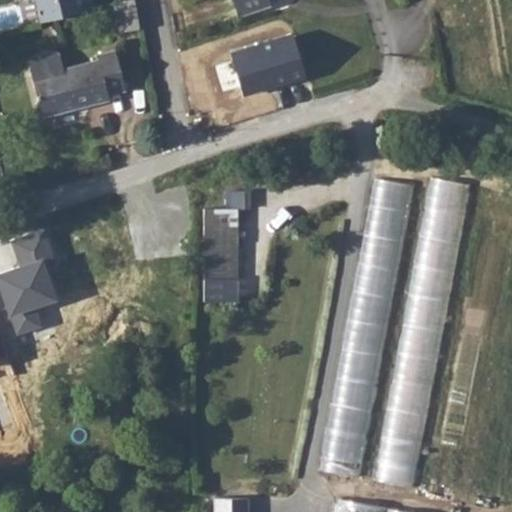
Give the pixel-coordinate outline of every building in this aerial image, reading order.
[(36,0),(41,19),(85,8),(83,0),(36,0)] [(135,0),(120,0),(115,2),(120,32),(140,28),(135,0)] [(232,0),(238,16),(271,4),(270,2),(269,0),(232,0)] [(42,116),(80,106),(78,100),(88,97),(90,103),(111,98),(109,93),(126,88),(115,48),(97,53),(98,59),(65,67),(60,51),(54,48),(34,53),(28,61),(42,116)] [(78,100),(80,106),(90,103),(88,97),(78,100)] [(428,175),(384,480),(424,485),(468,180),(428,175)] [(375,176),(325,469),(365,476),(415,183),(375,176)] [(482,497),(511,281),(511,200),(484,197),(443,491),(482,497)] [(124,205),(97,214),(104,232),(131,223),(124,205)] [(205,208),(205,278),(237,278),(237,208),(205,208)] [(181,254),(181,236),(180,235),(157,235),(156,255),(181,256),(181,254)] [(511,385),(507,385),(496,502),(511,503),(511,385)] [(244,511),(244,496),(211,497),(211,511),(244,511)] [(424,511),(336,496),(332,511),(424,511)]
